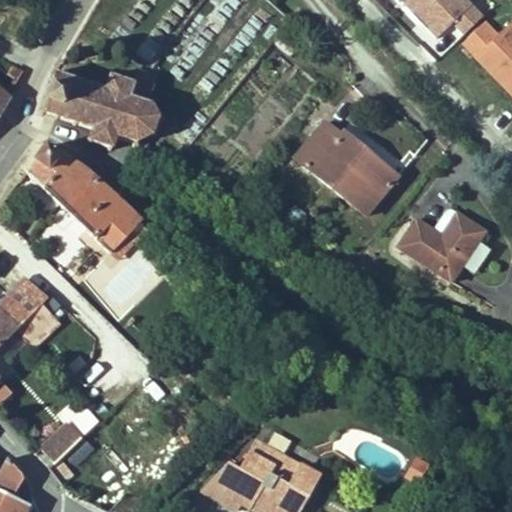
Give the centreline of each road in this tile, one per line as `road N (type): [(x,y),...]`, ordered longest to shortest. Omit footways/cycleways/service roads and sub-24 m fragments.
road 1 (residential): [(357,0),(511,159)]
road 2 (residential): [(146,194),(70,139),(22,120)]
road 3 (tertiary): [(82,0),(22,120)]
